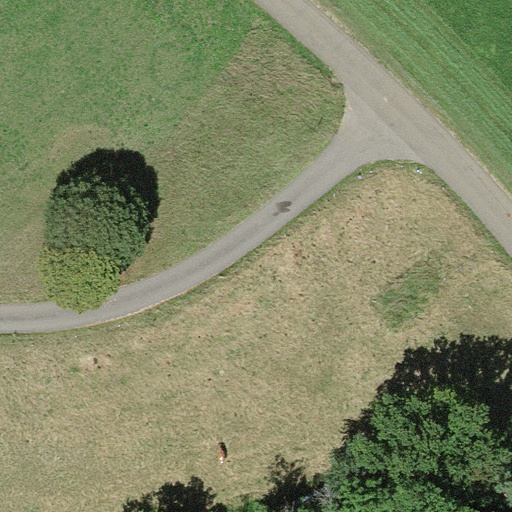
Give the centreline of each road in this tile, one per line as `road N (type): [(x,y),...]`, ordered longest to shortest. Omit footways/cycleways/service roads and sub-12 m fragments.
road 1 (track): [(0,321),(81,320),(198,268),(394,115)]
road 2 (unclassified): [(267,0),(394,115)]
road 3 (residential): [(511,227),(394,115)]
